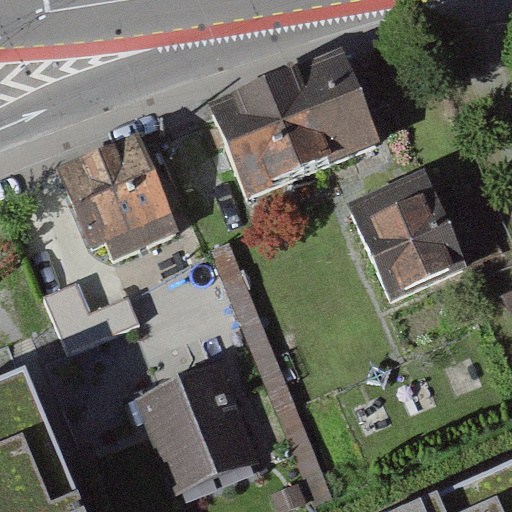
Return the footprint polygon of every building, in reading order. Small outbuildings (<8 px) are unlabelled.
[(357,61),(222,112),(257,205),(392,154),(357,61)] [(149,142),(68,176),(109,273),(190,239),(149,142)] [(351,212),(394,300),(454,271),(410,183),(351,212)] [(90,315),(78,285),(43,299),(67,359),(141,328),(129,299),(90,315)] [(238,378),(146,412),(182,510),(274,477),(238,378)] [(88,511),(40,396),(0,412),(0,511),(88,511)] [(511,511),(511,484),(450,511),(511,511)]
